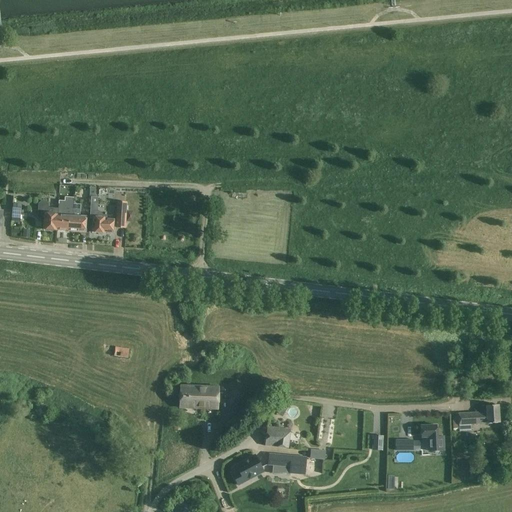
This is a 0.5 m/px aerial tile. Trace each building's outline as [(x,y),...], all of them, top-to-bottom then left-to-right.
[(136,208),(136,195),(128,195),(128,208),(136,208)] [(57,214),(56,231),(57,230),(68,231),(70,206),(73,207),(73,205),(73,199),(65,198),(65,202),(58,201),(58,209),(57,214)] [(38,204),(37,217),(40,220),(43,220),(43,230),(56,231),(57,214),(58,209),(54,209),(47,208),(47,205),(45,202),(41,201),(38,204)] [(126,203),(117,202),(116,227),(125,228),(126,203)] [(21,204),(14,203),(12,220),(19,221),(21,204)] [(70,206),(68,231),(80,232),(85,232),(86,218),(85,218),(85,217),(81,217),(80,217),(80,205),(73,205),(73,207),(70,206)] [(107,212),(90,211),(89,219),(93,219),(92,232),(97,233),(98,234),(101,235),(102,233),(104,233),(105,232),(112,233),(113,218),(106,218),(107,212)] [(129,349),(115,346),(113,355),(127,358),(129,349)] [(219,387),(180,386),(179,408),(218,409),(219,387)] [(499,423),(498,405),(486,406),(486,412),(459,413),(459,425),(460,425),(461,431),(468,431),(468,425),(487,423),(487,424),(499,423)] [(232,412),(228,419),(238,426),(243,419),(232,412)] [(437,437),(436,425),(420,426),(421,438),(426,438),(426,440),(429,440),(429,452),(436,451),(444,451),(443,436),(437,437)] [(290,430),(267,427),(265,445),(287,448),(289,440),(290,430)] [(383,436),(372,436),(372,450),(382,450),(383,436)] [(413,451),(413,440),(395,440),(395,450),(413,451)] [(311,450),(310,458),(324,459),(325,451),(311,450)] [(306,457),(269,454),(268,465),(290,467),(289,474),(304,475),(306,457)] [(263,472),(254,456),(236,466),(239,472),(233,475),(238,486),(263,472)] [(190,511),(192,506),(176,502),(174,511),(190,511)]
